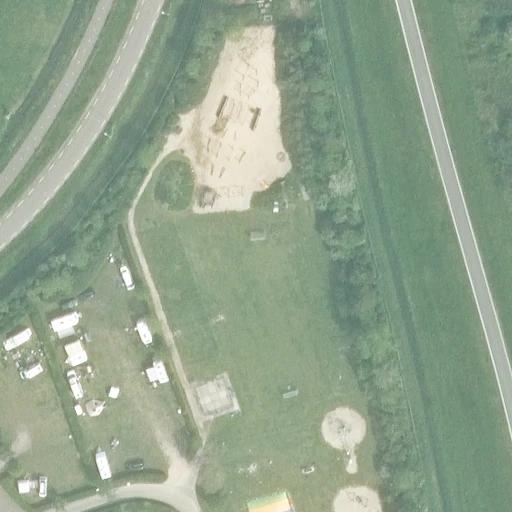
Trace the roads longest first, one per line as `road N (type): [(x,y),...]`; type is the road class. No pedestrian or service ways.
road 1 (primary): [(403,0),(511,408)]
road 2 (tertiary): [(0,235),(86,140),(150,0)]
